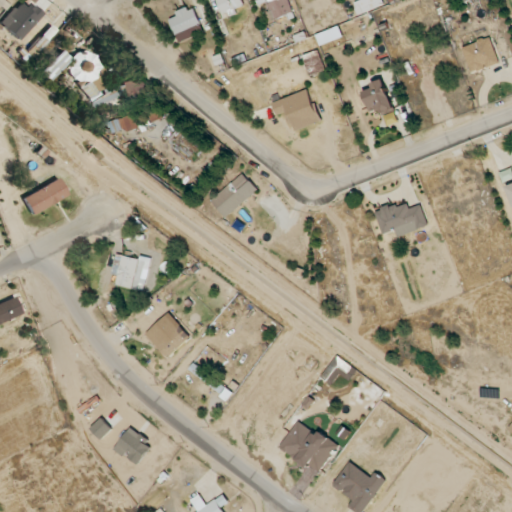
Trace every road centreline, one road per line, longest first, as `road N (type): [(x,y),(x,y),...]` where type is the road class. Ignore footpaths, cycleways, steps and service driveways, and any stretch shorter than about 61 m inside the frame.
road 1 (residential): [(511,116),(331,186),(304,186),(80,0)]
road 2 (residential): [(44,252),(90,328),(147,396),(295,511)]
